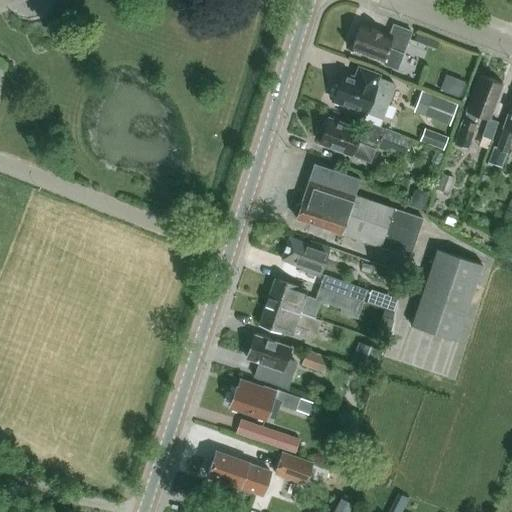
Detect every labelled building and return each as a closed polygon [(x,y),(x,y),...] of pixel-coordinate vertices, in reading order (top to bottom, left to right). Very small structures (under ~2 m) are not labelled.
[(396,70),(410,31),(393,25),(388,36),(358,24),(349,49),(380,61),(381,65),(396,70)] [(377,77),(377,76),(377,75),(358,68),(354,79),(342,74),(332,100),(365,112),(382,118),(395,84),(377,77)] [(464,82),(445,74),(439,90),(458,97),(464,82)] [(488,119),(501,83),(479,75),(454,144),(466,149),(470,140),(476,124),(473,123),(476,115),(487,119),(488,120),(488,119)] [(511,95),(499,128),(501,129),(494,146),(491,145),(485,162),(499,167),(511,132),(511,131),(511,95)] [(437,97),(429,118),(448,126),(456,105),(437,97)] [(369,161),(379,135),(361,128),(360,130),(327,118),(318,142),(351,155),(369,161)] [(487,119),(480,137),(491,140),(497,122),(488,119),(488,120),(487,119)] [(409,138),(383,128),(375,148),(402,158),(409,138)] [(419,141),(442,150),(447,138),(424,128),(419,141)] [(409,257),(422,218),(354,195),(359,179),(314,163),(295,218),(409,257)] [(452,177),(440,173),(434,188),(446,193),(452,177)] [(413,191),(409,200),(412,206),(418,209),(424,206),(427,196),(425,191),(418,188),(413,191)] [(319,276),(328,247),(310,241),(309,244),(288,237),(281,259),(301,266),(300,269),(319,276)] [(456,340),(481,265),(436,249),(410,325),(456,340)] [(363,301),(367,289),(323,274),(319,286),(363,301)] [(363,301),(319,286),(315,299),(304,295),(306,290),(274,279),(266,301),(314,318),(320,301),(341,308),(339,312),(357,318),(363,301)] [(320,320),(314,318),(266,301),(258,324),(280,332),(279,332),(303,340),(307,330),(315,333),(320,320)] [(254,335),(246,358),(258,362),(252,377),(287,389),(297,362),(286,358),(290,348),(254,335)] [(380,350),(357,341),(348,367),(371,375),(380,350)] [(323,372),(328,358),(306,350),(301,364),(323,372)] [(294,410),(299,397),(274,389),(274,390),(263,386),(262,388),(240,380),(237,387),(236,387),(229,405),(265,418),(272,397),(281,400),(280,405),(294,410)] [(297,439),(257,425),(251,439),(292,454),(297,439)] [(310,462),(280,451),(272,474),(302,484),(310,462)] [(261,494),(270,471),(247,463),(215,452),(206,476),(238,487),(239,491),(246,494),(251,491),(261,494)] [(346,511),(351,504),(340,498),(332,511),(346,511)]
